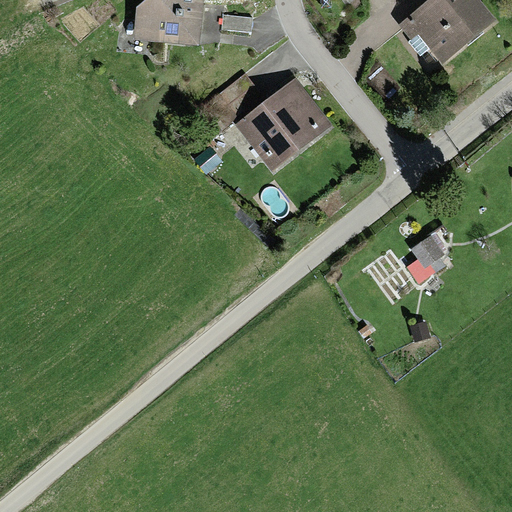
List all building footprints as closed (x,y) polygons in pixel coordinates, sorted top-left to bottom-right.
[(152,0),(139,10),(143,33),(194,39),(196,0),(152,0)] [(479,0),(437,0),(411,23),(451,69),(502,25),(479,0)] [(247,77),(224,96),(243,119),(266,100),(247,77)] [(239,131),(275,174),(322,135),(286,92),(239,131)] [(421,259),(409,267),(419,282),(431,273),(426,266),(441,256),(429,239),(414,249),(421,259)]
